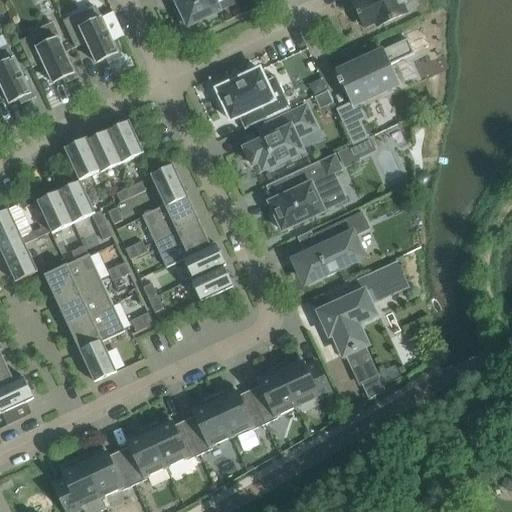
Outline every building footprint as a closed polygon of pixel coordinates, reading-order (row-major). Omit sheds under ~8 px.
[(175,0),(179,9),(175,11),(182,25),(186,23),(188,27),(220,12),(215,0),(175,0)] [(355,8),(351,10),(358,25),(362,23),(365,29),(376,24),(377,27),(407,13),(403,5),(407,3),(405,0),(355,0),(352,2),(355,8)] [(96,6),(64,21),(76,48),(87,43),(97,63),(106,59),(108,64),(123,57),(116,43),(116,42),(113,43),(112,42),(124,36),(113,12),(101,18),(96,6)] [(31,36),(20,42),(32,68),(43,63),(53,84),(62,79),(65,84),(79,77),(72,62),(70,64),(59,40),(62,39),(54,23),(30,34),(31,36)] [(3,36),(0,37),(0,83),(10,104),(19,100),(21,105),(36,98),(29,83),(26,84),(9,47),(8,47),(3,36)] [(408,40),(335,74),(340,86),(342,85),(356,112),(341,119),(353,146),(369,139),(362,122),(367,120),(360,103),(400,84),(393,70),(392,70),(390,66),(415,54),(408,40)] [(220,96),(216,98),(225,117),(229,115),(231,121),(257,109),(263,122),(291,109),(279,83),(268,87),(266,82),(260,70),(254,73),(252,69),(238,76),(240,79),(217,90),(220,96)] [(321,79),(309,85),(315,97),(327,91),(321,79)] [(328,92),(316,97),(321,108),(333,103),(328,92)] [(270,138),(245,149),(253,166),(260,163),(264,171),(303,153),(297,139),(318,130),(307,107),(265,126),(270,138)] [(108,132),(123,164),(144,154),(130,122),(108,132)] [(101,174),(123,164),(108,132),(88,141),(87,141),(101,171),(100,172),(101,174)] [(87,141),(88,141),(87,139),(65,149),(80,181),(100,172),(101,171),(87,141)] [(354,147),(350,148),(355,160),(359,158),(373,152),(368,140),(354,147)] [(320,161),(328,177),(342,171),(335,155),(320,161)] [(333,188),(328,177),(320,161),(286,178),(293,192),(269,203),(272,210),(270,210),(271,214),(273,219),(275,223),(278,227),(280,226),(283,232),(325,212),(319,199),(331,193),(333,188)] [(174,166),(151,176),(166,207),(188,197),(174,166)] [(59,192),(74,223),(95,213),(81,182),(59,192)] [(130,188),(134,197),(146,192),(142,182),(130,188)] [(121,203),(134,197),(130,188),(117,194),(121,203)] [(52,233),(74,223),(59,192),(38,202),(49,225),(52,233)] [(156,243),(171,236),(200,223),(188,197),(166,207),(143,217),(156,243)] [(114,226),(122,222),(117,209),(108,213),(114,226)] [(24,241),(22,238),(9,210),(0,214),(0,248),(2,252),(24,241)] [(309,247),(312,255),(297,262),(306,283),(326,274),(328,277),(344,269),(342,266),(362,257),(352,236),(369,228),(362,211),(309,236),(313,245),(309,247)] [(98,228),(107,224),(101,212),(92,216),(98,228)] [(171,236),(156,243),(167,268),(182,261),(183,261),(185,260),(211,247),(211,246),(200,223),(171,236)] [(107,224),(98,228),(104,241),(113,236),(107,224)] [(39,239),(52,233),(49,225),(35,232),(39,239)] [(26,245),(39,239),(35,232),(22,238),(24,241),(26,245)] [(38,272),(26,245),(24,241),(2,252),(16,283),(38,272)] [(135,247),(139,256),(148,252),(144,243),(135,247)] [(224,266),(224,267),(226,266),(216,244),(211,246),(211,247),(185,260),(183,261),(192,280),(194,279),(194,280),(224,266)] [(76,262),(77,261),(88,256),(84,247),(72,253),(76,262)] [(131,261),(139,256),(135,247),(126,251),(131,261)] [(57,302),(102,281),(90,255),(88,256),(77,261),(76,262),(45,276),(57,302)] [(117,269),(122,278),(130,274),(126,265),(117,269)] [(234,288),(224,267),(224,266),(194,280),(194,279),(192,280),(202,303),(234,288)] [(113,282),(122,278),(117,269),(109,273),(113,282)] [(331,335),(334,334),(344,355),(354,351),(354,352),(357,350),(357,349),(366,345),(357,325),(375,316),(370,305),(395,293),(385,271),(328,297),(333,308),(321,313),(331,335)] [(69,327),(114,306),(102,281),(57,302),(69,327)] [(149,300),(158,296),(152,283),(143,287),(149,300)] [(149,300),(155,313),(164,309),(158,296),(149,300)] [(103,342),(126,332),(114,306),(69,327),(81,352),(103,342)] [(145,328),(153,325),(149,314),(140,318),(145,328)] [(136,332),(145,328),(140,318),(132,322),(136,332)] [(117,373),(103,342),(81,352),(95,383),(117,373)] [(279,368),(298,407),(318,398),(319,400),(332,394),(317,362),(305,367),(301,357),(290,363),(290,364),(285,367),(284,365),(279,368)] [(0,389),(15,383),(15,382),(3,358),(0,359),(0,389)] [(277,417),(298,407),(279,368),(274,370),(275,371),(269,374),(269,373),(257,378),(262,388),(251,393),(266,425),(278,419),(277,417)] [(0,408),(3,414),(35,399),(24,377),(15,382),(15,383),(0,389),(0,408)] [(379,379),(362,386),(369,401),(385,391),(379,379)] [(266,425),(251,393),(240,398),(236,388),(225,393),(225,394),(220,397),(219,395),(214,398),(232,438),(253,428),(254,431),(266,425)] [(212,447),(232,438),(214,398),(209,400),(209,402),(204,404),(203,403),(192,408),(197,418),(186,423),(201,455),(213,450),(212,447)] [(201,455),(186,423),(175,428),(170,418),(159,423),(160,425),(154,427),(154,426),(149,428),(167,468),(188,459),(189,461),(201,455)] [(146,478),(167,468),(149,428),(143,431),(144,432),(139,435),(138,433),(127,438),(131,448),(121,453),(135,486),(148,480),(146,478)] [(135,486),(121,453),(110,458),(105,449),(94,454),(95,455),(89,458),(89,456),(83,459),(102,498),(122,489),(123,491),(135,486)] [(101,511),(107,509),(102,498),(83,459),(78,461),(79,462),(73,465),(73,464),(62,469),(66,479),(55,484),(67,511),(78,511),(82,510),(83,511),(101,511)] [(505,479),(502,485),(504,490),(510,493),(511,492),(511,478),(510,478),(505,479)]
